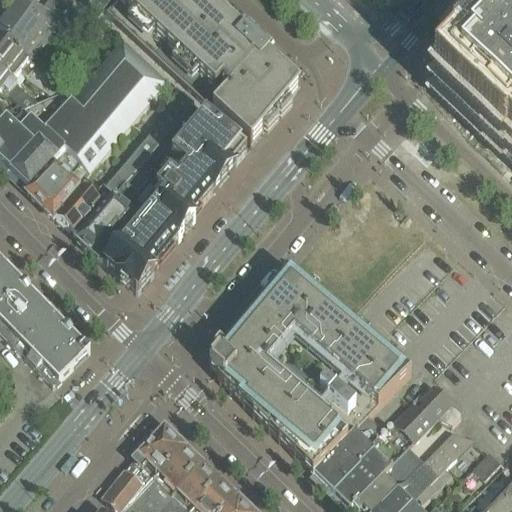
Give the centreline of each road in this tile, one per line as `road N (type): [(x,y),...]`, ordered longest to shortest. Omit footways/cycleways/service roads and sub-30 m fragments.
road 1 (residential): [(338,117),(511,275)]
road 2 (tertiary): [(140,352),(302,511)]
road 3 (residential): [(177,309),(230,307),(270,258),(304,215),(292,167)]
road 4 (tertiary): [(0,213),(140,352)]
road 5 (tertiary): [(511,202),(377,73)]
road 6 (tertiary): [(177,309),(292,167)]
road 7 (tertiary): [(5,511),(91,412)]
road 8 (residential): [(240,0),(301,53),(314,52),(335,29)]
